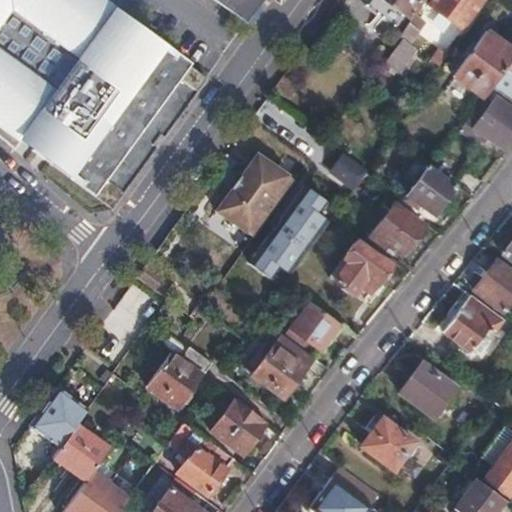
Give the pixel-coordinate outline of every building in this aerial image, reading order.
[(0,0),(0,91),(20,66),(67,0),(0,0)] [(67,0),(20,66),(0,91),(0,137),(15,150),(22,140),(28,132),(33,135),(62,94),(118,17),(94,0),(67,0)] [(215,0),(242,20),(247,23),(263,1),(261,0),(215,0)] [(369,0),(366,4),(394,25),(403,13),(407,16),(418,0),(369,0)] [(431,0),(429,3),(457,25),(474,0),(431,0)] [(424,21),(415,14),(399,36),(402,38),(385,62),(400,73),(417,49),(410,44),(419,31),(417,30),(424,21)] [(139,33),(118,17),(62,94),(33,135),(55,152),(130,47),(139,33)] [(453,75),(482,97),(491,86),(511,57),(511,48),(486,30),(453,75)] [(206,80),(139,33),(130,47),(197,93),(198,90),(206,80)] [(109,209),(111,210),(154,150),(183,112),(197,93),(130,47),(55,152),(58,155),(53,163),(50,166),(109,209)] [(440,67),(448,56),(436,47),(429,59),(440,67)] [(511,57),(491,86),(511,100),(511,57)] [(470,114),(457,130),(466,137),(473,128),(504,150),(511,139),(511,112),(494,100),(478,121),(470,114)] [(28,132),(22,140),(27,144),(33,135),(28,132)] [(55,152),(33,135),(27,144),(49,160),(55,152)] [(232,186),(216,208),(253,235),(274,206),(294,178),(257,151),(241,173),(232,186)] [(55,152),(49,160),(53,163),(58,155),(55,152)] [(328,169),(350,186),(363,169),(341,152),(328,169)] [(432,167),(430,165),(409,195),(432,212),(453,183),(432,167)] [(228,183),(232,186),(241,173),(237,171),(228,183)] [(272,280),(330,199),(301,179),(243,259),(272,280)] [(396,205),(372,236),(384,245),(386,241),(403,253),(423,225),(396,205)] [(181,216),(153,252),(165,260),(192,224),(181,216)] [(511,240),(502,254),(511,260),(511,240)] [(348,262),(334,281),(353,294),(360,285),(370,293),(390,264),(358,241),(345,259),(348,262)] [(511,272),(496,262),(474,289),(504,310),(511,298),(511,272)] [(214,290),(203,304),(211,311),(222,296),(214,290)] [(441,332),(469,294),(463,290),(435,328),(441,332)] [(166,299),(155,291),(144,306),(155,314),(166,299)] [(469,294),(441,332),(475,357),(494,332),(500,336),(509,323),(503,319),(498,315),(469,294)] [(166,299),(155,314),(166,321),(177,306),(166,299)] [(345,328),(316,306),(297,333),(325,354),(345,328)] [(281,334),(270,326),(266,332),(276,339),(281,334)] [(161,341),(181,355),(188,347),(168,333),(161,341)] [(282,397),(312,356),(281,334),(276,339),(252,374),(282,397)] [(188,347),(181,355),(178,360),(168,354),(144,387),(175,409),(203,371),(205,372),(212,361),(188,346),(188,347)] [(422,362),(400,392),(433,417),(454,387),(422,362)] [(57,387),(28,426),(60,448),(76,425),(87,410),(57,387)] [(266,421),(236,398),(216,424),(230,434),(230,440),(232,444),(234,448),(237,450),(240,451),(244,451),(247,449),(250,445),(266,421)] [(383,419),(363,445),(394,469),(414,442),(383,419)] [(184,421),(167,444),(179,453),(188,441),(224,467),(232,457),(184,421)] [(60,448),(53,457),(84,479),(96,464),(107,448),(76,425),(60,448)] [(188,441),(179,453),(185,457),(176,470),(208,494),(227,469),(224,467),(188,441)] [(511,442),(500,458),(484,479),(507,496),(511,490),(511,442)] [(84,479),(60,511),(116,511),(132,491),(96,464),(84,479)] [(378,492),(339,464),(309,505),(318,511),(364,511),(369,507),(369,504),(378,492)] [(196,493),(165,471),(162,476),(162,482),(168,487),(149,511),(206,511),(191,501),(191,499),(196,493)] [(475,480),(454,508),(458,511),(495,511),(505,500),(475,480)]
